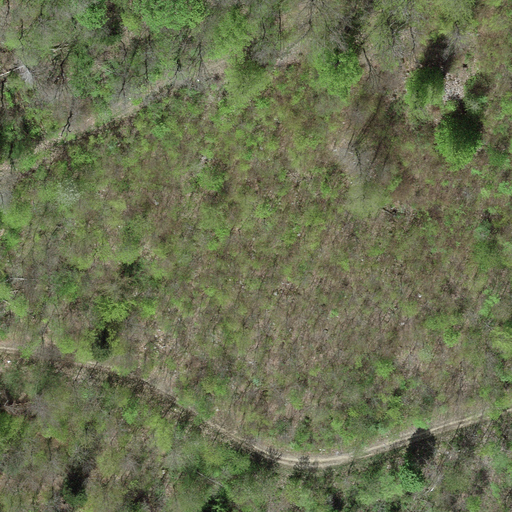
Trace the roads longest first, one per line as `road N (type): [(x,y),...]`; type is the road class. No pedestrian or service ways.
road 1 (track): [(511,434),(397,473),(319,465),(202,404),(59,363),(0,358)]
road 2 (track): [(0,180),(295,0)]
